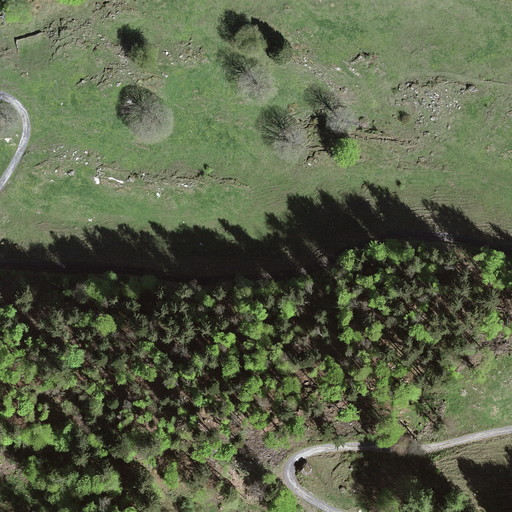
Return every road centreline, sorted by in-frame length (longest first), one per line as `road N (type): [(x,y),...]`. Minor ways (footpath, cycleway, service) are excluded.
road 1 (track): [(0,271),(196,285),(312,273),(373,249),(435,246),(511,263)]
road 2 (track): [(511,432),(456,443),(308,450),(292,460),(289,475),(331,511)]
